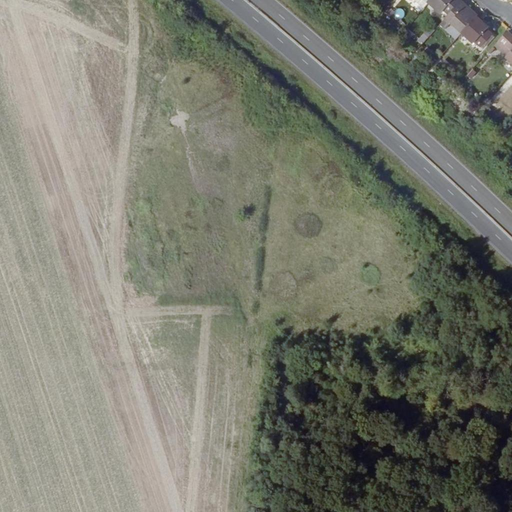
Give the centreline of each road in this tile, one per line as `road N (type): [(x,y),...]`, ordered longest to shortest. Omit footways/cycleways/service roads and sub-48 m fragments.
road 1 (trunk): [(226,0),(511,255)]
road 2 (trunk): [(511,228),(257,0)]
